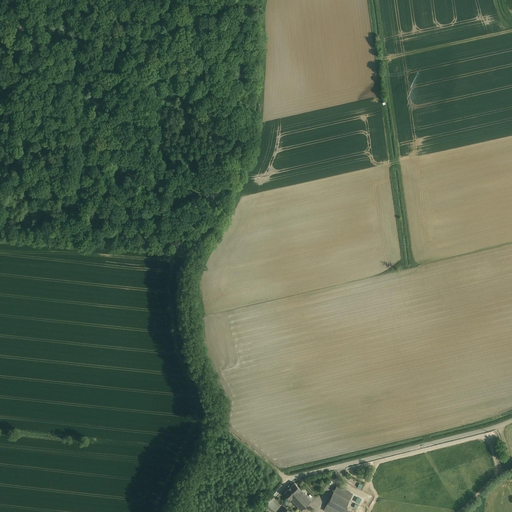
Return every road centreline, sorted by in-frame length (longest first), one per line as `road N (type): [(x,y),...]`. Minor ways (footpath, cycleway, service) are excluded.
road 1 (unclassified): [(511,420),(287,480)]
road 2 (track): [(259,511),(287,480),(209,421)]
road 3 (track): [(511,30),(378,60)]
